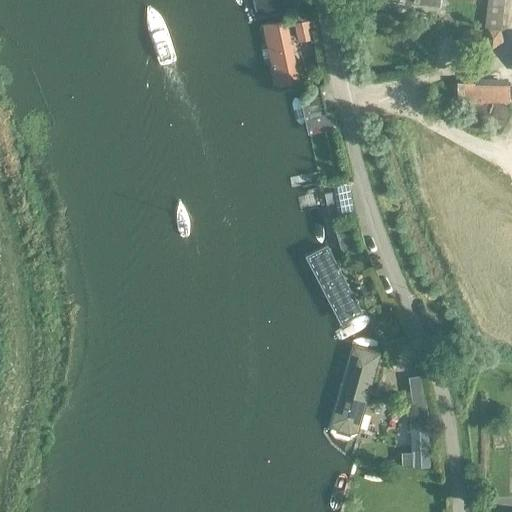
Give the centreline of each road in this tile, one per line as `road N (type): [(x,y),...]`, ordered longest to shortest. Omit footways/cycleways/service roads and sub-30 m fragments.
road 1 (unclassified): [(458,511),(446,417),(337,96),(314,0)]
road 2 (track): [(511,145),(404,101),(337,96)]
